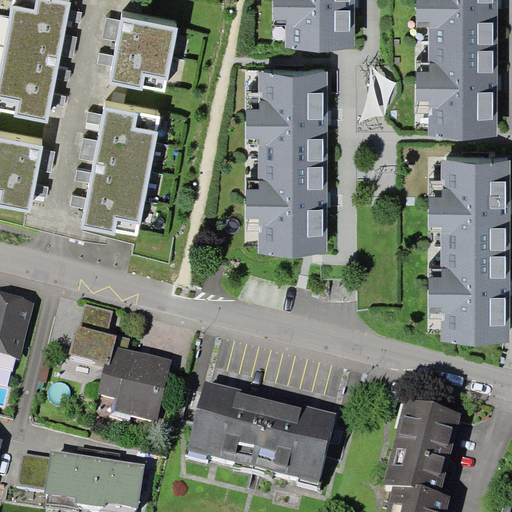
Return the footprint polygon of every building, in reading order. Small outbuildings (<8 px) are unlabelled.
[(69,10),(71,2),(61,0),(13,0),(0,67),(0,111),(17,114),(16,117),(48,123),(52,104),(54,93),(57,78),(59,68),(61,54),(65,34),(67,19),(69,10)] [(354,0),(273,0),(274,24),(286,25),(287,48),(355,48),(354,7),(354,0)] [(429,26),(428,46),(497,46),(497,8),(497,0),(416,0),(416,26),(429,26)] [(82,12),(69,10),(67,19),(80,22),(82,12)] [(102,38),(118,41),(122,21),(107,17),(102,38)] [(164,92),(178,28),(122,17),(122,21),(118,41),(115,55),(113,66),(110,83),(143,90),(144,87),(164,92)] [(77,36),(65,34),(61,54),(73,56),(77,36)] [(497,74),(497,46),(428,46),(428,70),(415,70),(415,102),(428,103),(428,136),(497,136),(497,90),(497,74)] [(98,64),(113,66),(115,55),(100,53),(98,64)] [(71,70),(59,68),(57,78),(69,80),(71,70)] [(258,139),(258,163),(327,163),(327,124),(327,110),(327,73),(259,71),(258,109),(246,109),(245,139),(258,139)] [(66,96),(54,93),(52,104),(64,106),(66,96)] [(161,116),(106,108),(104,115),(101,131),(99,140),(95,161),(93,173),(91,184),(88,198),(86,209),(82,229),(115,235),(116,232),(137,235),(161,116)] [(101,131),(104,115),(89,112),(86,128),(101,131)] [(42,149),(43,146),(0,137),(0,206),(30,213),(34,195),(36,185),(38,170),(42,149)] [(95,161),(99,140),(84,137),(79,158),(95,161)] [(55,151),(42,149),(38,170),(51,172),(55,151)] [(441,227),(443,253),(511,254),(511,213),(511,199),(511,161),(442,161),(441,198),(429,198),(429,227),(441,227)] [(327,192),(327,163),(258,163),(258,189),(245,189),(246,219),(258,219),(258,247),(259,254),(327,255),(327,207),(327,192)] [(91,184),(93,173),(77,170),(75,181),(91,184)] [(48,187),(36,185),(34,195),(46,197),(48,187)] [(86,209),(88,198),(73,195),(70,206),(86,209)] [(510,280),(511,254),(443,253),(443,279),(431,279),(431,311),(442,311),(442,342),(510,342),(510,295),(510,280)] [(0,354),(19,359),(34,302),(0,294),(0,354)] [(114,311),(85,303),(79,326),(77,326),(70,354),(105,363),(110,364),(115,346),(127,349),(130,338),(108,333),(114,311)] [(127,349),(115,346),(110,364),(105,363),(98,393),(115,398),(112,410),(158,421),(172,360),(127,349)] [(254,466),(271,397),(207,379),(189,450),(254,466)] [(271,397),(254,466),(320,482),(337,413),(271,397)] [(383,483),(393,485),(416,490),(418,486),(441,492),(462,410),(404,397),(383,483)] [(119,460),(120,453),(80,447),(79,454),(119,460)] [(134,511),(135,507),(138,508),(145,465),(119,460),(79,454),(51,449),(50,457),(45,489),(44,496),(46,497),(45,506),(79,511),(80,503),(104,507),(103,511),(134,511)] [(45,489),(50,457),(22,453),(17,485),(45,489)] [(446,511),(451,495),(441,492),(418,486),(416,490),(393,485),(386,511),(446,511)]
